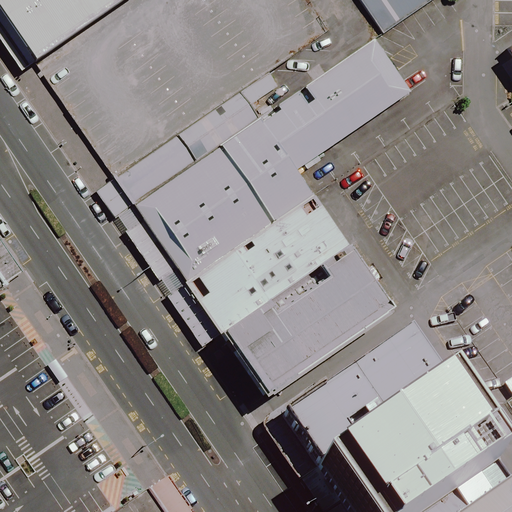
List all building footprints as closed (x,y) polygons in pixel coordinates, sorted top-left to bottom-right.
[(0,0),(0,45),(17,71),(121,0),(0,0)] [(361,0),(383,32),(430,0),(361,0)] [(511,39),(491,54),(511,84),(511,39)] [(117,213),(173,292),(302,203),(283,175),(396,99),(361,48),(253,122),(117,213)] [(260,72),(98,185),(117,213),(253,122),(240,105),(269,84),(260,72)] [(302,203),(173,292),(250,403),(379,316),(302,203)] [(8,296),(0,301),(0,382),(46,351),(8,296)] [(255,436),(299,499),(440,399),(397,337),(255,436)] [(299,499),(308,511),(449,511),(498,478),(440,399),(299,499)] [(449,511),(511,511),(511,498),(498,478),(449,511)] [(150,511),(141,497),(119,511),(150,511)]
